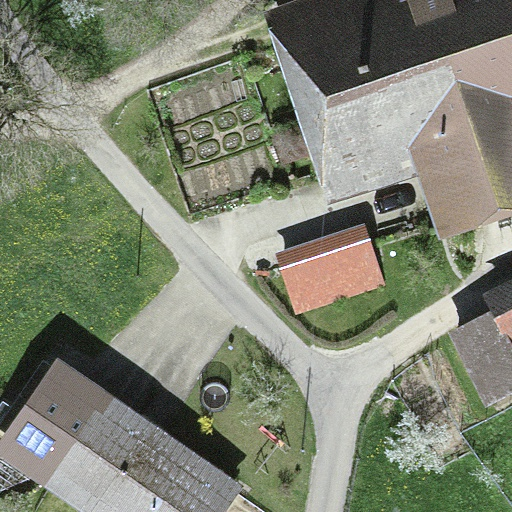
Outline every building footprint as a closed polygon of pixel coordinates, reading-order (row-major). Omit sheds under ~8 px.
[(448,226),(511,204),(511,0),(410,0),(309,34),(352,163),(419,140),(448,226)] [(359,222),(274,250),(286,288),(372,260),(359,222)] [(511,312),(502,318),(511,337),(511,312)] [(491,401),(511,389),(511,344),(499,319),(459,340),(491,401)] [(220,511),(236,489),(59,368),(0,453),(0,474),(55,511),(220,511)]
